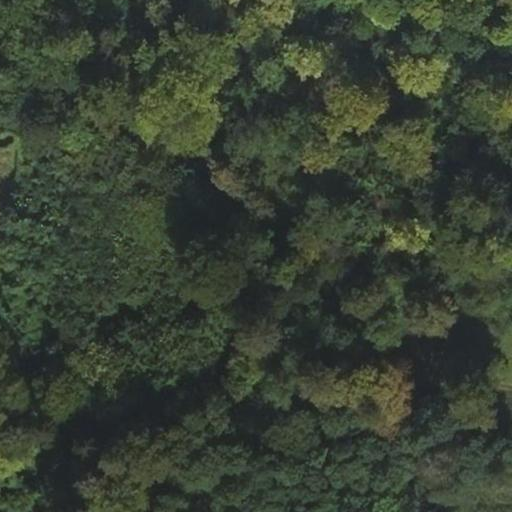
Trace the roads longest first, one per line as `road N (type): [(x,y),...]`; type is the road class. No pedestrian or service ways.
road 1 (track): [(234,319),(249,219),(18,68),(0,31)]
road 2 (track): [(208,511),(234,319)]
